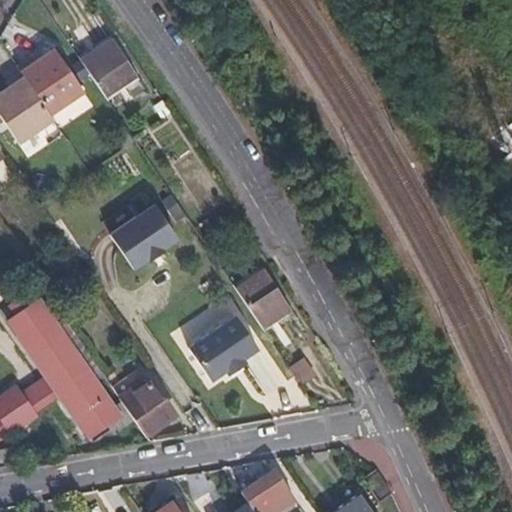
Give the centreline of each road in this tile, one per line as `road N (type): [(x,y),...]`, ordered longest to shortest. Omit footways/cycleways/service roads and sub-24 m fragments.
road 1 (residential): [(0,489),(390,417)]
road 2 (unclassified): [(133,0),(230,139),(304,266)]
